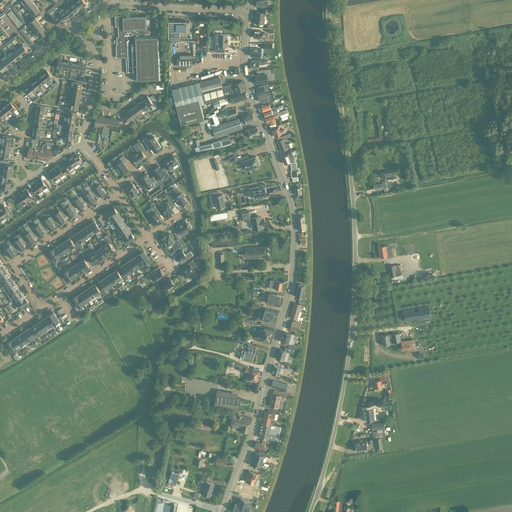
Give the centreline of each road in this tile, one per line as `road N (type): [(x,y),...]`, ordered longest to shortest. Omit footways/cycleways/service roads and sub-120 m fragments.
road 1 (secondary): [(222,511),(295,263),(291,202),(244,65),(249,11)]
road 2 (unclassified): [(311,511),(340,402),(356,224),(328,0)]
road 3 (residential): [(42,308),(15,265),(120,195)]
road 4 (residential): [(112,511),(121,494),(113,427),(123,400),(104,358)]
road 5 (residential): [(42,308),(149,238)]
